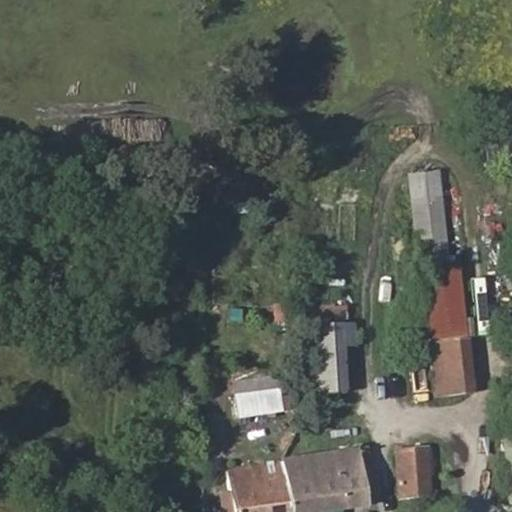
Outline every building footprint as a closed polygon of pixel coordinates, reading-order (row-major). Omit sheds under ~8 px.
[(469,392),(455,263),(445,264),(435,181),(410,184),(430,371),(416,374),(415,367),(405,369),(406,376),(395,377),(397,394),(433,388),(434,396),(469,392)] [(273,302),(273,323),(290,324),(291,302),(273,302)] [(342,394),(339,347),(354,345),(353,325),(302,328),(306,395),(342,394)] [(277,392),(274,375),(231,382),(234,399),(277,392)] [(280,410),(277,392),(234,399),(236,416),(280,410)] [(511,499),(511,420),(500,422),(507,500),(511,499)] [(428,496),(427,474),(430,474),(429,447),(394,450),(398,498),(428,496)] [(314,511),(361,504),(355,462),(366,460),(364,449),(278,461),(279,462),(287,511),(314,511)] [(372,502),(366,460),(355,462),(361,504),(372,502)] [(287,511),(279,462),(225,472),(230,511),(287,511)]
